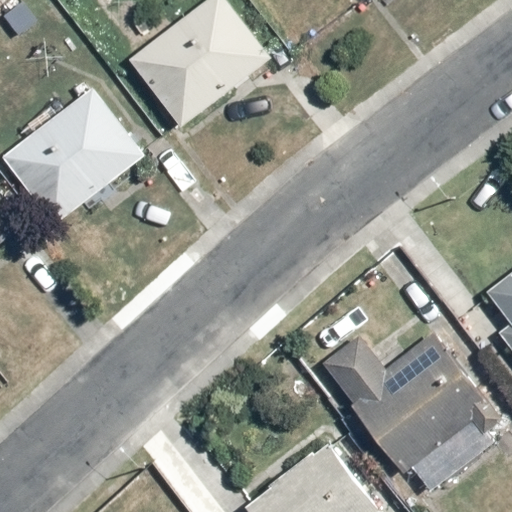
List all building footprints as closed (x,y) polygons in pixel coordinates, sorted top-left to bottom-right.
[(271,60),(225,0),(209,0),(129,62),(181,130),(271,60)] [(144,156),(93,89),(3,157),(54,224),(144,156)] [(0,241),(11,234),(0,220),(0,241)] [(511,273),(486,295),(508,323),(497,332),(511,351),(511,273)] [(511,423),(500,408),(445,340),(361,408),(434,498),(511,435),(511,423)] [(247,506),(251,511),(378,511),(331,446),(247,506)]
